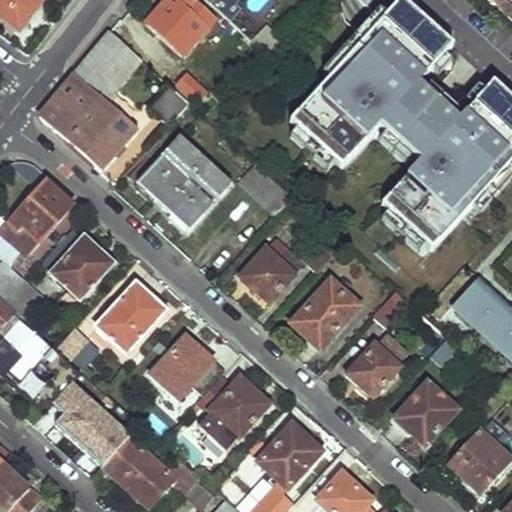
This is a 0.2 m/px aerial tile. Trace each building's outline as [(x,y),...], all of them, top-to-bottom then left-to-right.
[(32,9),(37,12),(45,0),(0,0),(0,16),(16,30),(32,9)] [(168,0),(146,25),(181,58),(216,21),(192,0),(168,0)] [(203,0),(222,17),(230,9),(219,0),(203,0)] [(404,0),(386,0),(287,119),(344,167),(375,130),(409,158),(371,203),(433,254),(511,159),(511,96),(486,74),(456,110),(417,78),(450,38),(404,0)] [(511,0),(490,0),(511,19),(511,0)] [(118,38),(133,52),(141,43),(125,28),(118,38)] [(280,49),(261,32),(251,43),(263,54),(270,61),(280,49)] [(139,65),(126,54),(107,36),(39,118),(101,175),(139,131),(110,105),(114,100),(112,98),(139,65)] [(162,61),(141,43),(133,52),(155,71),(162,61)] [(211,79),(202,72),(195,80),(204,88),(211,79)] [(174,86),(196,106),(206,95),(184,75),(174,86)] [(146,110),(167,129),(188,105),(168,87),(146,110)] [(135,186),(188,233),(231,185),(178,138),(135,186)] [(237,185),(273,219),(292,199),(255,166),(237,185)] [(1,233),(28,257),(74,204),(48,181),(1,233)] [(302,262),(317,275),(343,246),(329,233),(302,262)] [(49,276),(78,302),(112,265),(84,239),(49,276)] [(265,251),(293,277),(302,268),(274,242),(265,251)] [(240,279),(269,304),(293,277),(265,251),(240,279)] [(0,296),(6,302),(24,282),(1,262),(0,263),(0,296)] [(511,311),(473,278),(445,309),(511,366),(511,311)] [(4,304),(16,315),(35,293),(24,282),(6,302),(4,304)] [(291,326),(320,352),(358,310),(329,283),(291,326)] [(96,329),(126,356),(165,313),(135,286),(96,329)] [(372,318),(384,329),(407,304),(394,292),(372,318)] [(0,341),(0,342),(3,344),(21,324),(0,304),(0,341)] [(0,341),(0,378),(30,406),(43,417),(51,408),(69,388),(80,376),(21,324),(3,344),(0,342),(0,341)] [(88,344),(73,331),(56,350),(70,363),(88,344)] [(213,364),(184,337),(149,376),(178,403),(190,389),(201,399),(219,379),(208,369),(213,364)] [(428,358),(439,368),(457,348),(446,339),(428,358)] [(405,359),(386,343),(378,351),(396,368),(405,359)] [(378,351),(372,346),(344,378),(359,392),(361,390),(372,400),(398,370),(396,368),(378,351)] [(269,406),(239,379),(230,389),(219,379),(201,399),(197,404),(238,441),(269,406)] [(455,413),(426,387),(399,416),(413,429),(409,434),(424,447),(455,413)] [(68,439),(101,469),(127,440),(69,388),(51,408),(62,418),(77,430),(68,439)] [(20,417),(33,428),(43,417),(30,406),(20,417)] [(395,420),(409,434),(413,429),(399,416),(395,420)] [(54,426),(68,439),(77,430),(62,418),(54,426)] [(255,464),(285,492),(320,455),(291,427),(255,464)] [(447,467),(479,498),(511,463),(477,433),(447,467)] [(164,473),(127,440),(101,469),(149,511),(168,490),(182,502),(188,494),(164,473)] [(164,473),(188,494),(194,487),(201,480),(177,459),(164,473)] [(0,470),(0,511),(47,511),(50,509),(4,466),(0,470)] [(316,503),(325,511),(362,511),(370,503),(340,477),(316,503)] [(182,502),(193,511),(199,511),(210,501),(194,487),(188,494),(182,502)] [(261,511),(251,503),(242,511),(261,511)]
